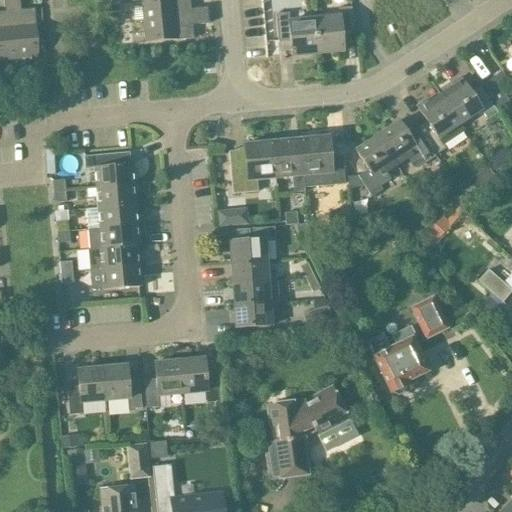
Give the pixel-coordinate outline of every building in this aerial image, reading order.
[(0,61),(16,60),(10,0),(2,0),(3,13),(0,13),(0,61)] [(37,58),(33,10),(19,12),(18,0),(10,0),(16,60),(37,58)] [(187,0),(172,0),(141,3),(143,23),(206,17),(205,9),(189,11),(187,0)] [(337,10),(338,19),(313,21),(316,55),(341,53),(340,37),(353,36),(350,9),(337,10)] [(274,16),(276,43),(289,42),(290,58),(316,55),(313,21),(288,23),(287,15),(274,16)] [(144,44),(191,40),(190,27),(207,26),(206,17),(143,23),(144,44)] [(492,78),(482,85),(497,108),(507,102),(492,78)] [(461,80),(439,95),(459,124),(480,110),(487,120),(497,113),(478,87),(469,93),(461,80)] [(426,122),(416,129),(420,135),(435,156),(444,150),(442,147),(464,132),(459,124),(438,95),(418,109),(426,122)] [(400,125),(377,138),(395,166),(407,158),(410,164),(413,168),(416,169),(435,156),(420,135),(411,142),(400,125)] [(377,138),(355,151),(368,170),(358,177),(371,197),(382,190),(378,185),(388,178),(385,173),(395,166),(377,138)] [(302,177),(303,189),(343,186),(340,157),(327,158),(326,139),(298,141),(302,176),(302,177)] [(302,176),(298,141),(270,144),(274,180),(291,178),(292,194),(303,193),(301,177),(302,177),(302,176)] [(270,144),(242,146),(243,158),(235,158),(233,152),(227,153),(231,196),(256,194),(255,181),(274,180),(270,144)] [(119,167),(118,155),(83,158),(84,170),(93,169),(95,189),(132,187),(130,166),(119,167)] [(64,181),(51,182),(52,193),(64,192),(64,181)] [(132,187),(95,189),(96,210),(134,207),(132,187)] [(53,204),(65,203),(64,192),(52,193),(53,204)] [(96,210),(98,230),(136,227),(134,207),(96,210)] [(219,209),(220,226),(249,225),(248,207),(219,209)] [(296,214),(283,215),(284,227),(297,226),(296,214)] [(443,216),(435,225),(442,236),(452,225),(443,216)] [(67,222),(55,223),(56,233),(68,232),(67,222)] [(435,225),(426,235),(435,243),(442,236),(435,225)] [(89,251),(86,251),(87,251),(137,247),(136,227),(98,230),(87,231),(89,251)] [(227,243),(228,265),(265,262),(263,241),(274,240),(273,228),(246,230),(247,241),(227,243)] [(57,245),(69,244),(68,232),(56,233),(57,245)] [(100,271),(100,272),(137,269),(135,249),(137,249),(137,247),(87,251),(88,272),(100,271)] [(266,284),(265,262),(228,265),(230,286),(266,284)] [(58,264),(59,276),(71,275),(70,263),(58,264)] [(101,292),(139,289),(137,269),(100,272),(101,292)] [(510,292),(487,271),(477,282),(500,303),(510,292)] [(60,285),(72,284),(71,275),(59,276),(60,285)] [(266,284),(230,286),(231,307),(268,305),(266,284)] [(433,297),(419,304),(435,336),(449,330),(433,297)] [(409,309),(425,341),(435,336),(419,304),(409,309)] [(270,326),(268,305),(231,307),(233,329),(270,326)] [(301,314),(305,326),(330,319),(327,307),(301,314)] [(383,334),(365,343),(371,357),(389,394),(392,392),(397,396),(402,393),(404,387),(406,386),(404,384),(427,372),(426,370),(427,369),(427,368),(428,367),(428,366),(428,365),(428,364),(427,363),(427,362),(426,360),(425,359),(424,359),(423,358),(421,357),(419,357),(411,339),(414,337),(409,327),(390,336),(394,346),(389,349),(383,334)] [(249,358),(236,347),(222,364),(234,375),(249,358)] [(204,377),(202,361),(177,363),(180,396),(205,394),(206,404),(218,403),(216,376),(204,377)] [(145,410),(157,408),(156,398),(180,396),(177,363),(153,365),(154,380),(142,381),(145,410)] [(109,414),(128,412),(128,411),(140,410),(137,382),(126,383),(124,367),(100,369),(103,403),(108,403),(109,414)] [(68,417),(80,415),(79,405),(103,403),(100,369),(75,372),(77,388),(65,389),(68,417)] [(346,421),(330,389),(299,405),(299,403),(265,407),(270,443),(264,446),(269,481),(306,476),(301,444),(346,421)] [(61,450),(62,450),(79,448),(78,436),(59,438),(61,450)] [(145,478),(142,446),(125,448),(129,480),(145,478)] [(67,453),(70,484),(86,482),(82,451),(67,453)] [(169,465),(150,467),(154,511),(219,511),(218,495),(172,500),(169,465)] [(133,511),(131,488),(99,491),(101,511),(133,511)] [(511,511),(511,499),(499,511),(511,511)]
